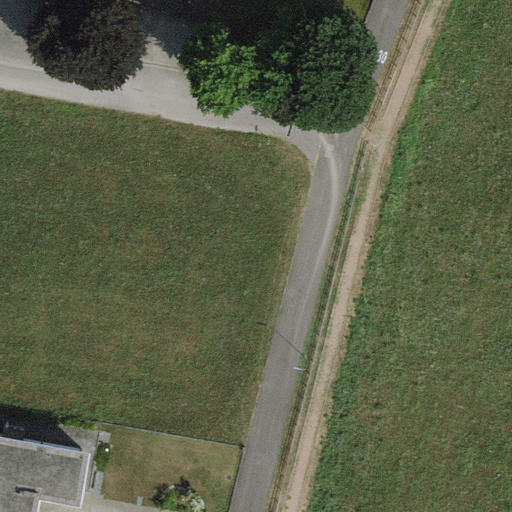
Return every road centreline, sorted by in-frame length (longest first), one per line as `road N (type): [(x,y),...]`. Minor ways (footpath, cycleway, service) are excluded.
road 1 (residential): [(239,511),(325,145)]
road 2 (residential): [(0,81),(325,145)]
road 3 (residential): [(325,145),(385,0)]
